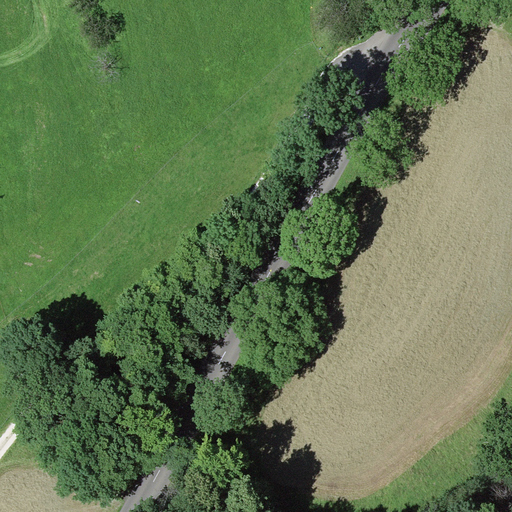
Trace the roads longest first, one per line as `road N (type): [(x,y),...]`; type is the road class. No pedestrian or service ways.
road 1 (secondary): [(433,0),(383,73),(138,511)]
road 2 (track): [(383,73),(355,66),(336,73),(255,196),(50,389),(0,451)]
